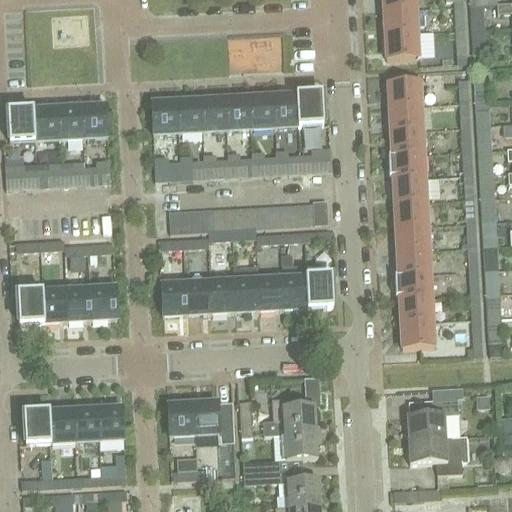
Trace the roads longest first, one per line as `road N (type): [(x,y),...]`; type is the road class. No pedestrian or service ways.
road 1 (residential): [(70,0),(0,3),(0,374)]
road 2 (residential): [(349,195),(339,21),(114,31),(112,0)]
road 3 (residential): [(0,374),(352,353)]
road 4 (residential): [(162,205),(349,195)]
road 5 (residential): [(352,353),(359,318),(349,195)]
road 6 (residential): [(366,511),(352,353)]
road 7 (residential): [(8,511),(0,374)]
